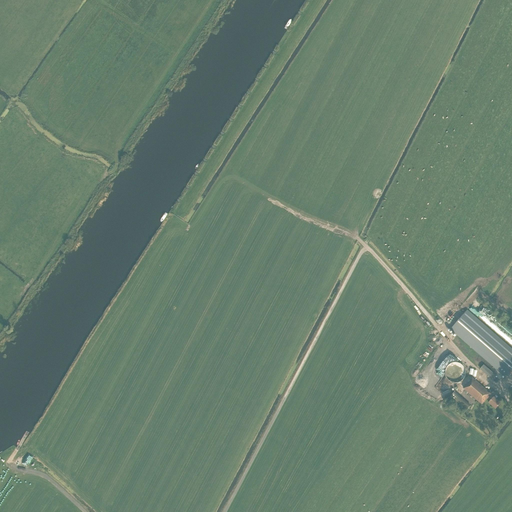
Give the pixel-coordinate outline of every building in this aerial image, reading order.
[(511,369),(511,349),(467,310),(451,329),(506,377),(511,369)] [(445,372),(445,373),(445,374),(445,375),(446,376),(446,377),(446,378),(447,378),(447,379),(448,380),(449,381),(450,381),(450,382),(451,382),(452,383),(453,383),(454,383),(455,383),(456,383),(457,383),(458,382),(459,382),(460,382),(461,381),(462,380),(463,379),(464,378),(464,377),(465,376),(465,375),(465,374),(466,373),(466,372),(465,371),(465,370),(465,369),(464,368),(464,367),(463,366),(463,365),(462,365),(461,364),(460,364),(459,363),(458,363),(457,362),(456,362),(455,362),(454,362),(453,362),(452,363),(451,363),(450,364),(449,364),(448,365),(447,366),(446,367),(446,368),(445,369),(445,370),(445,371),(445,372)] [(492,380),(495,376),(483,365),(480,369),(492,380)] [(493,398),(490,395),(491,394),(472,378),(464,388),(482,404),(487,398),(490,401),(489,403),(496,409),(501,403),(494,397),(493,398)] [(465,412),(471,405),(455,392),(449,398),(465,412)]
